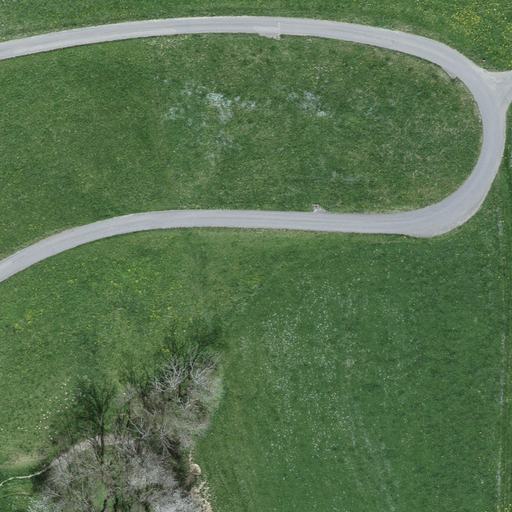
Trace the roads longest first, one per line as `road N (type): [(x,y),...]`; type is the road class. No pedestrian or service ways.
road 1 (unclassified): [(0,51),(152,27),(344,31),(456,62),(486,95),(494,132),(492,155),(471,193),(440,214),(373,223),(167,218),(75,237),(0,272)]
road 2 (track): [(492,155),(508,214),(511,325)]
road 3 (track): [(511,342),(503,511)]
